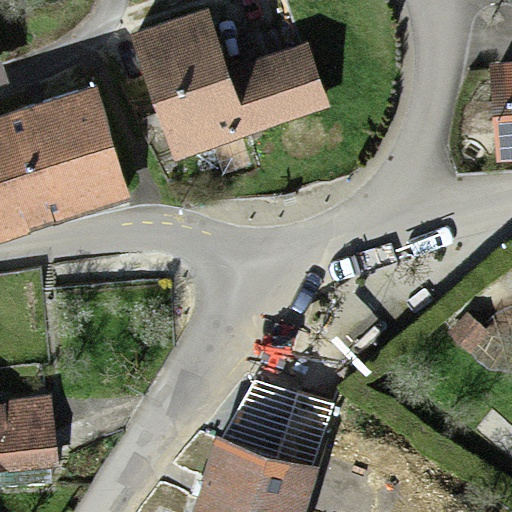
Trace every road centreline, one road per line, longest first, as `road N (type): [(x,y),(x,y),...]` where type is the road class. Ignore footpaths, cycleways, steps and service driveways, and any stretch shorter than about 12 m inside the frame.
road 1 (residential): [(0,253),(144,232),(201,245),(263,291)]
road 2 (residential): [(104,511),(263,291)]
road 3 (residential): [(405,226),(438,0)]
road 4 (residential): [(263,291),(333,252),(405,226)]
